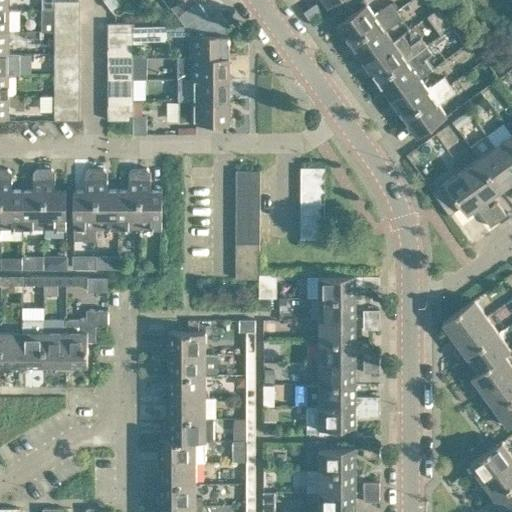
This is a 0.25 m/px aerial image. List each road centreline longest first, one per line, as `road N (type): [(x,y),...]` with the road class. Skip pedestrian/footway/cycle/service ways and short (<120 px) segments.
road 1 (residential): [(0,146),(288,144),(339,113)]
road 2 (tertiary): [(410,511),(411,301)]
road 3 (tertiary): [(411,301),(412,264),(393,191),(339,113)]
road 4 (tertiary): [(339,113),(257,0)]
road 5 (residential): [(105,417),(121,397),(124,294)]
road 6 (residential): [(0,482),(105,417)]
road 7 (residential): [(411,301),(498,265),(511,242)]
